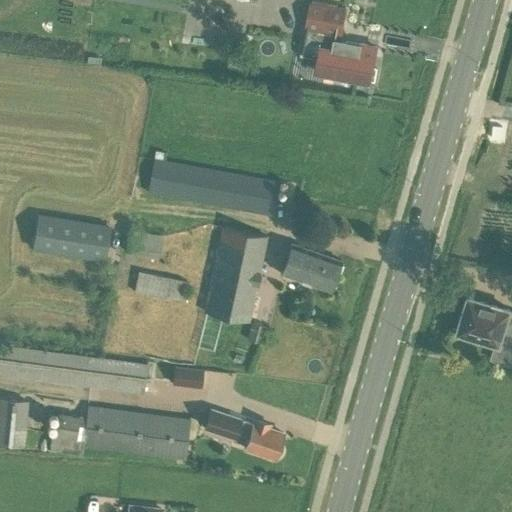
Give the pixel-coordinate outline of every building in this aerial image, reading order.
[(309,1),(304,29),(319,32),(313,70),(336,75),(335,81),(349,84),(350,77),(371,81),(371,78),(374,79),(376,67),(374,66),(375,56),(374,56),(376,46),(347,40),(346,45),(333,42),(334,35),(337,35),(343,8),(309,1)] [(196,60),(197,32),(148,29),(146,58),(196,60)] [(152,158),(145,193),(271,216),(277,181),(152,158)] [(48,216),(43,247),(102,257),(107,227),(48,216)] [(220,227),(202,312),(248,322),(266,236),(220,227)] [(130,231),(128,254),(159,258),(161,235),(130,231)] [(289,243),(279,273),(329,290),(339,260),(289,243)] [(137,271),(134,292),(165,298),(165,296),(181,299),(185,280),(137,271)] [(467,295),(456,332),(498,344),(499,342),(511,346),(511,310),(509,309),(509,308),(467,295)] [(254,322),(249,340),(264,344),(269,326),(254,322)] [(0,344),(0,374),(142,394),(146,364),(0,344)] [(174,368),(172,385),(200,388),(202,372),(174,368)] [(0,398),(0,443),(22,446),(27,401),(0,398)] [(86,405),(81,445),(184,460),(189,418),(86,405)] [(210,407),(203,427),(233,437),(235,431),(247,435),(243,448),(273,458),(274,455),(278,453),(280,446),(278,444),(282,432),(268,428),(269,423),(253,418),(252,422),(210,407)] [(61,412),(59,434),(79,437),(82,414),(61,412)]
